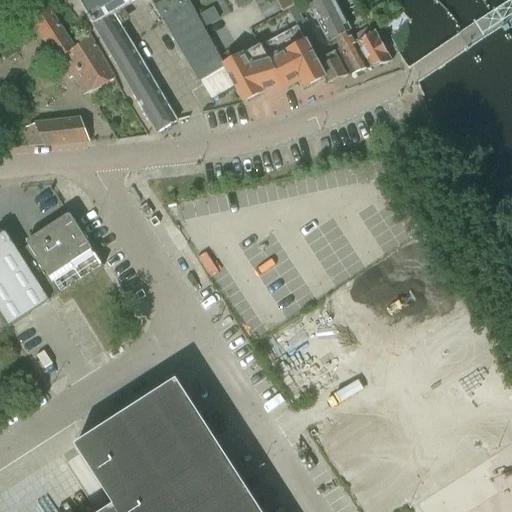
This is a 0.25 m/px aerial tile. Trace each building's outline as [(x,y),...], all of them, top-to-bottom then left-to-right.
[(67,77),(70,75),(102,58),(89,36),(85,33),(79,36),(82,40),(73,46),(42,0),(30,0),(20,7),(67,77)] [(188,0),(79,0),(158,132),(178,120),(116,14),(138,0),(151,0),(200,82),(203,80),(213,98),(235,84),(225,64),(204,27),(197,16),(188,0)] [(252,0),(233,0),(238,9),(253,0),(252,0)] [(289,0),(275,0),(282,13),(287,10),(293,7),(289,0)] [(316,0),(309,4),(317,22),(329,46),(334,44),(350,36),(347,30),(348,29),(339,11),(333,0),(316,0)] [(293,7),(287,10),(297,28),(298,27),(295,23),(301,20),(302,20),(295,6),(293,7)] [(212,8),(197,16),(204,27),(218,19),(212,8)] [(312,33),(305,18),(301,20),(295,23),(298,27),(303,38),(312,33)] [(370,26),(350,36),(334,44),(351,75),(391,62),(374,31),(373,32),(370,26)] [(294,79),(298,77),(304,89),(323,79),(309,50),(303,38),(298,27),(297,28),(225,64),(235,84),(243,103),(264,93),(277,89),(284,85),(285,87),(295,81),(294,79)] [(320,44),(314,32),(312,33),(303,38),(309,50),(320,44)] [(327,55),(320,44),(309,50),(323,79),(324,78),(326,83),(346,76),(334,52),(327,55)] [(102,58),(70,75),(83,95),(113,79),(102,58)] [(80,119),(33,124),(43,146),(88,141),(80,119)] [(33,124),(20,129),(28,146),(43,146),(33,124)] [(102,268),(70,218),(69,217),(55,226),(54,225),(48,229),(49,230),(27,244),(27,245),(17,252),(5,233),(0,236),(0,315),(8,328),(60,294),(101,268),(102,268)] [(110,511),(257,511),(184,397),(80,464),(110,511)]
